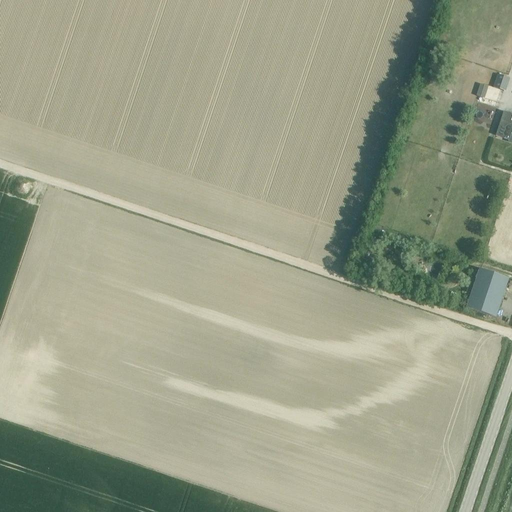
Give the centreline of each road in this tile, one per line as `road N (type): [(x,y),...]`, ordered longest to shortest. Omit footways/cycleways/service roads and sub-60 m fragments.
road 1 (track): [(511,332),(0,166)]
road 2 (secondary): [(465,511),(511,371)]
